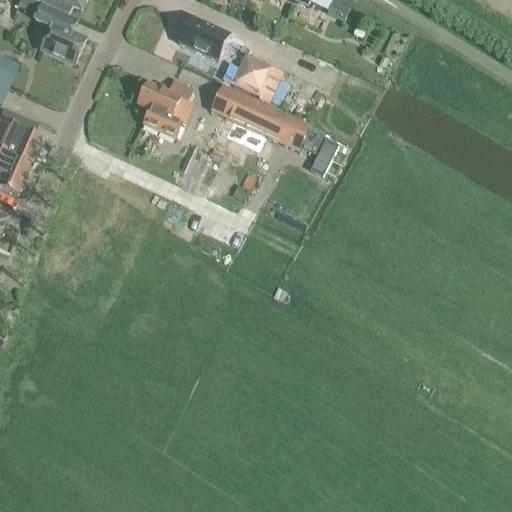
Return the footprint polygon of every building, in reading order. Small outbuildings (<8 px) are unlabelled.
[(88,0),(33,0),(33,3),(43,7),(69,19),(73,9),(83,13),(88,0)] [(69,19),(43,7),(35,24),(52,31),(41,54),(75,69),(87,42),(63,31),(69,19)] [(191,20),(179,46),(218,65),(231,38),(191,20)] [(358,26),(353,36),(364,41),(368,31),(358,26)] [(394,65),(388,62),(384,69),(390,73),(394,65)] [(0,107),(1,108),(17,72),(0,64),(0,107)] [(182,100),(189,104),(195,92),(176,83),(171,94),(149,84),(139,106),(151,112),(144,126),(176,142),(183,127),(172,122),(182,100)] [(224,89),(212,114),(267,141),(298,156),(310,130),(279,116),(224,89)] [(0,117),(0,157),(30,171),(42,142),(32,138),(37,128),(2,113),(0,117)] [(0,157),(0,190),(18,198),(30,171),(0,157)] [(238,188),(233,199),(244,205),(249,194),(241,190),(238,188)] [(0,241),(1,239),(5,238),(9,230),(7,227),(8,224),(0,220),(0,241)]
